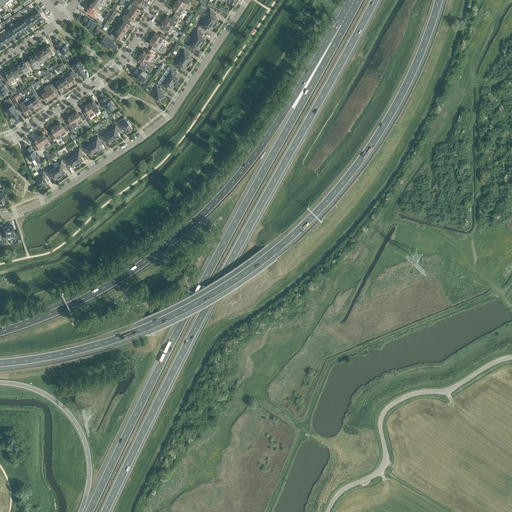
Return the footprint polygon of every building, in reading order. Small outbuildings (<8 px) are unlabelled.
[(93,0),(92,0),(90,4),(99,11),(100,11),(98,9),(101,5),(103,6),(93,0)] [(176,0),(175,2),(185,9),(189,4),(188,3),(189,1),(187,0),(183,0),(182,0),(176,0)] [(137,6),(138,4),(133,1),(132,3),(131,2),(127,7),(137,14),(141,9),(137,6)] [(182,14),(185,9),(175,2),(172,8),(176,11),(175,13),(179,16),(181,14),(182,14)] [(97,15),(96,15),(99,11),(90,4),(88,6),(87,6),(85,8),(90,12),(89,14),(95,18),(96,16),(97,16),(97,15)] [(35,6),(37,10),(33,13),(38,21),(43,17),(39,11),(41,10),(37,5),(35,6)] [(125,13),(123,16),(128,19),(130,17),(134,19),(137,14),(127,7),(127,8),(129,9),(125,14),(125,13)] [(210,9),(205,18),(215,25),(219,19),(215,16),(216,14),(210,9)] [(37,21),(38,21),(33,13),(28,16),(33,23),(35,23),(38,21),(37,21)] [(90,20),(86,17),(85,18),(80,15),(78,18),(83,21),(82,22),(87,25),(86,27),(90,30),(95,22),(91,19),(90,20)] [(164,20),(174,27),(177,22),(176,21),(178,19),(173,15),(171,18),(167,15),(164,20)] [(28,16),(24,19),(29,26),(33,23),(28,16)] [(126,21),(128,19),(123,16),(122,18),(119,23),(117,22),(127,29),(131,24),(126,21)] [(212,30),(215,25),(205,18),(199,26),(205,30),(207,27),(212,30)] [(29,26),(24,19),(19,22),(24,29),(29,26)] [(170,32),(174,27),(164,20),(160,25),(165,28),(163,30),(168,34),(169,31),(170,32)] [(19,22),(15,25),(20,32),(21,31),(21,32),(24,30),(24,29),(19,22)] [(124,34),(127,29),(117,22),(114,27),(124,34)] [(20,32),(15,25),(10,28),(15,35),(20,32)] [(121,39),(124,34),(114,27),(114,28),(115,29),(112,34),(111,33),(110,36),(115,39),(116,36),(121,39)] [(10,28),(6,30),(11,38),(12,37),(12,38),(15,36),(15,35),(10,28)] [(192,37),(202,44),(206,39),(202,36),(203,33),(197,29),(192,37)] [(11,38),(6,30),(1,33),(6,41),(11,38)] [(152,37),(162,44),(166,39),(165,38),(166,36),(161,33),(160,35),(155,32),(152,37)] [(111,47),(115,50),(117,47),(113,44),(114,42),(109,39),(110,38),(105,35),(100,43),(105,46),(106,44),(110,47),(111,47)] [(156,51),(158,49),(161,51),(165,46),(162,44),(152,37),(148,43),(153,45),(151,48),(156,51)] [(199,50),(202,44),(192,37),(194,39),(190,44),(188,42),(186,45),(192,49),(194,47),(199,50)] [(56,38),(53,40),(56,44),(56,45),(59,49),(58,49),(57,50),(60,55),(61,54),(69,49),(66,44),(64,46),(61,41),(59,42),(56,38)] [(53,54),(54,54),(47,44),(45,46),(45,47),(43,48),(48,56),(53,53),(53,54)] [(40,50),(38,51),(43,59),(45,61),(45,62),(50,59),(48,56),(43,48),(40,50)] [(179,57),(189,64),(193,58),(188,55),(190,53),(184,48),(179,57)] [(144,50),(140,55),(150,62),(154,57),(156,58),(158,56),(150,50),(148,53),(144,50)] [(45,61),(43,59),(38,51),(36,53),(33,55),(39,63),(40,64),(45,61)] [(28,57),(29,59),(33,64),(31,65),(34,69),(40,65),(40,64),(39,63),(33,55),(31,56),(31,55),(28,57)] [(147,67),(150,62),(140,55),(137,60),(138,61),(141,63),(140,65),(141,66),(144,69),(146,66),(147,67)] [(186,69),(189,64),(179,57),(173,65),(179,69),(181,66),(186,69)] [(31,71),(23,60),(21,62),(21,63),(19,64),(25,74),(30,71),(30,72),(31,71)] [(80,73),(83,78),(86,76),(83,71),(80,66),(82,65),(79,60),(71,65),(75,70),(78,74),(80,73)] [(26,74),(25,74),(19,64),(14,67),(19,75),(24,72),(25,75),(26,74)] [(136,69),(132,66),(130,69),(134,72),(133,74),(138,77),(136,79),(141,82),(146,74),(141,71),(141,72),(136,69)] [(9,70),(16,80),(16,81),(15,78),(19,75),(14,67),(9,70)] [(166,76),(176,83),(180,78),(175,75),(177,72),(171,68),(166,76)] [(11,83),(16,80),(9,70),(7,72),(7,71),(4,73),(11,84),(12,84),(11,83)] [(76,81),(73,77),(75,75),(72,70),(70,72),(70,73),(65,76),(71,85),(76,81)] [(65,76),(60,79),(66,88),(71,85),(65,76)] [(173,89),(176,83),(166,76),(160,84),(166,88),(168,86),(173,89)] [(57,87),(59,90),(60,92),(66,88),(60,79),(55,83),(54,82),(52,84),(55,89),(57,87)] [(53,90),(55,89),(52,84),(50,85),(49,84),(44,88),(51,98),(56,95),(53,90)] [(163,102),(166,98),(167,97),(161,93),(162,90),(157,87),(151,95),(155,98),(154,99),(159,102),(160,101),(163,103),(163,102)] [(39,92),(37,94),(40,98),(42,97),(45,101),(51,98),(44,88),(45,89),(40,92),(39,92)] [(15,102),(17,100),(16,99),(21,95),(19,93),(12,98),(15,102)] [(102,93),(99,94),(102,99),(100,100),(103,105),(106,110),(114,105),(110,100),(108,101),(106,97),(105,97),(102,93)] [(38,100),(40,98),(37,94),(34,95),(35,96),(30,99),(36,108),(41,104),(38,100)] [(24,101),(30,111),(36,108),(30,99),(25,102),(24,101)] [(88,103),(95,113),(100,110),(99,109),(102,107),(98,103),(96,104),(93,100),(88,103)] [(22,110),(25,115),(30,111),(24,101),(18,104),(19,105),(17,107),(20,112),(22,110)] [(89,117),(95,113),(88,103),(83,106),(86,111),(83,113),(86,117),(89,116),(89,117)] [(8,114),(10,113),(13,118),(13,117),(16,122),(19,120),(16,115),(18,114),(15,110),(15,109),(12,104),(4,109),(8,114)] [(71,114),(78,124),(83,121),(82,120),(85,118),(82,114),(79,115),(76,111),(71,114)] [(73,128),(78,124),(71,114),(66,117),(69,122),(67,123),(70,128),(72,127),(73,128)] [(126,132),(127,132),(131,129),(132,129),(130,126),(131,125),(128,120),(127,121),(124,117),(116,123),(119,128),(122,126),(126,132)] [(54,125),(61,135),(67,132),(66,131),(68,129),(65,125),(63,126),(60,122),(54,125)] [(107,130),(114,140),(120,137),(117,132),(120,131),(116,124),(107,130)] [(56,139),(61,135),(54,125),(49,129),(52,133),(50,135),(53,139),(55,138),(56,139)] [(109,144),(114,140),(107,130),(99,135),(103,141),(106,140),(109,144)] [(38,136),(45,146),(50,143),(49,142),(51,140),(48,136),(46,137),(43,133),(38,136)] [(39,150),(45,146),(38,136),(32,140),(35,144),(33,146),(36,150),(39,149),(39,150)] [(89,142),(96,152),(102,149),(99,144),(102,142),(97,136),(89,142)] [(91,156),(96,152),(89,142),(81,147),(85,153),(88,152),(91,156)] [(25,143),(22,145),(25,150),(28,154),(26,156),(29,161),(31,159),(35,165),(41,161),(37,155),(34,151),(33,151),(30,146),(28,148),(25,143)] [(71,154),(78,164),(83,161),(81,156),(83,155),(79,148),(71,154)] [(72,168),(78,164),(71,154),(63,159),(67,166),(70,164),(72,168)] [(59,175),(60,176),(65,173),(62,168),(65,166),(61,160),(58,162),(56,162),(54,164),(53,165),(53,166),(59,175)] [(54,180),(60,176),(53,166),(45,171),(49,177),(51,175),(54,180)] [(43,187),(48,184),(47,184),(48,184),(44,178),(47,176),(43,170),(35,176),(37,180),(36,181),(39,185),(40,185),(42,188),(43,187)] [(13,226),(13,225),(12,226),(3,227),(3,228),(4,236),(5,236),(14,235),(15,239),(18,238),(17,231),(14,231),(13,226)]
